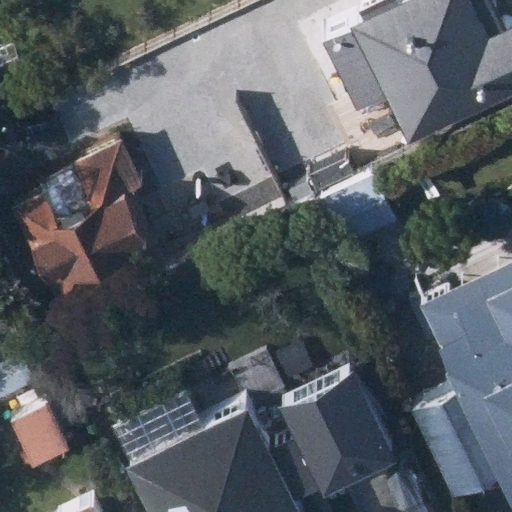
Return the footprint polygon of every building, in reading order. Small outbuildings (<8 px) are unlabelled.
[(399,127),(511,74),(511,22),(505,9),(494,13),(488,0),(360,0),(311,23),(321,46),(290,61),(308,100),(340,86),(345,99),(379,82),(399,127)] [(68,148),(41,91),(0,110),(0,178),(1,180),(68,148)] [(303,186),(270,122),(155,180),(187,244),(303,186)] [(138,170),(116,125),(70,149),(72,155),(5,189),(23,225),(34,219),(56,261),(44,267),(56,291),(155,241),(143,218),(152,214),(130,174),(138,170)] [(394,220),(364,162),(290,199),(317,257),(394,220)] [(234,273),(215,235),(146,266),(160,294),(179,286),(183,296),(234,273)] [(511,240),(402,296),(444,378),(403,398),(447,489),(488,468),(501,495),(511,488),(511,240)] [(335,342),(254,380),(293,455),(371,415),(335,342)] [(0,349),(0,388),(28,375),(14,343),(0,349)] [(293,511),(230,386),(110,446),(108,447),(140,511),(293,511)] [(57,437),(35,390),(0,405),(0,411),(19,454),(57,437)] [(87,511),(76,490),(31,511),(87,511)]
